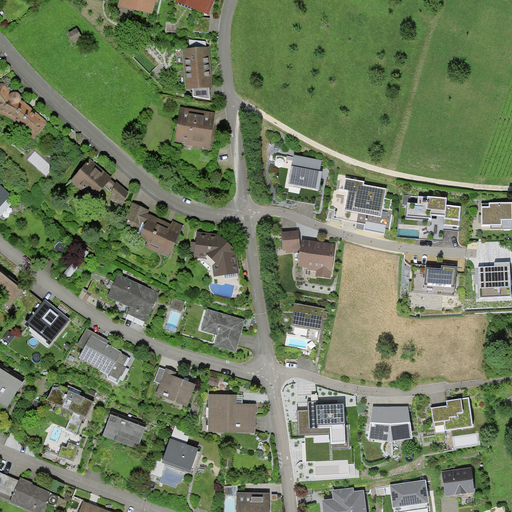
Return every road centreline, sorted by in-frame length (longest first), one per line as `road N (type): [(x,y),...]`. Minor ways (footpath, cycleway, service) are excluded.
road 1 (residential): [(0,42),(154,186),(195,209),(246,212)]
road 2 (residential): [(0,240),(81,308),(162,346),(268,372)]
road 3 (track): [(232,104),(381,172),(511,188)]
road 4 (residential): [(246,212),(290,213),(371,242),(497,252)]
road 5 (residential): [(246,212),(225,32),(230,0)]
road 6 (residential): [(268,372),(363,390),(477,383)]
road 7 (residential): [(0,449),(159,511)]
road 8 (residential): [(268,372),(246,212)]
road 9 (residential): [(290,511),(268,372)]
